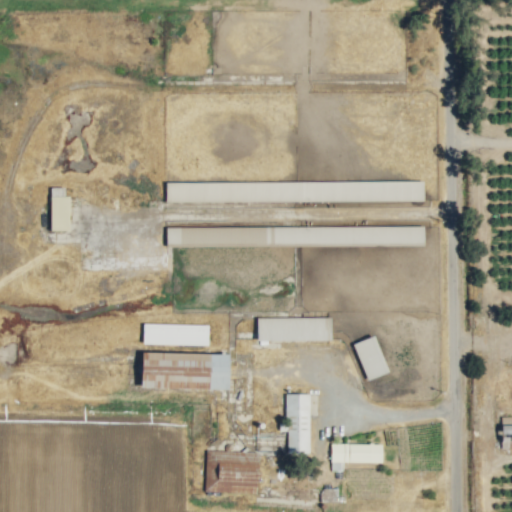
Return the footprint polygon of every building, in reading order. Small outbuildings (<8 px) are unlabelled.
[(422,181),(164,183),(164,203),(422,200),(422,181)] [(68,196),(49,196),(48,230),(67,230),(68,196)] [(164,228),(165,245),(423,243),(422,225),(164,228)] [(255,318),(256,342),(329,340),(329,317),(255,318)] [(207,324),(142,323),(142,344),(206,345),(207,324)] [(366,380),(387,372),(372,335),(351,344),(366,380)] [(227,354),(140,352),(140,388),(227,389),(227,354)] [(308,393),(285,394),(285,453),(308,453),(308,393)] [(511,416),(499,417),(500,448),(511,448),(511,416)] [(342,462),(380,463),(380,444),(330,443),(330,471),(341,471),(342,462)] [(255,493),(256,452),(205,450),(203,491),(255,493)]
